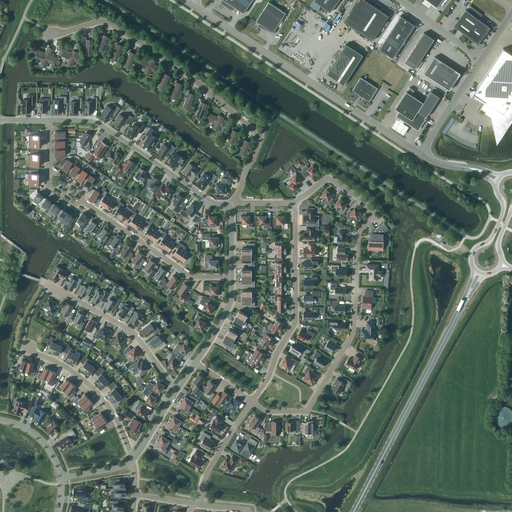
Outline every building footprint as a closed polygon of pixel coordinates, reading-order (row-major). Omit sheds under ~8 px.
[(244,13),(252,0),(221,0),(221,1),(222,4),(231,10),(234,9),(235,7),(244,13)] [(318,12),(320,5),(313,0),(310,5),(318,12)] [(313,0),(320,5),(330,12),(338,0),(313,0)] [(365,0),(358,0),(344,22),(372,40),(389,15),(365,0)] [(276,29),(275,29),(286,13),(269,2),(256,21),(260,24),(259,26),(258,26),(274,33),(276,29)] [(466,10),(466,9),(453,25),(478,43),(490,27),(479,19),(482,14),(470,5),(466,10)] [(379,49),(392,57),(393,58),(415,25),(401,15),(379,49)] [(333,24),(330,29),(336,33),(339,27),(333,24)] [(424,33),(404,62),(415,69),(434,39),(424,33)] [(100,39),(102,41),(100,46),(99,48),(105,50),(110,37),(105,35),(104,35),(103,35),(100,39)] [(92,53),(93,40),(86,39),(86,37),(84,36),(81,43),(83,45),(87,45),(86,53),(92,53)] [(113,56),(118,58),(123,46),(118,43),(113,56)] [(327,73),(344,84),(363,55),(346,44),(327,73)] [(46,67),(48,62),(54,64),(57,58),(51,55),(53,49),(48,47),(45,53),(35,49),(33,56),(43,60),(41,65),(46,67)] [(126,65),(131,67),(136,54),(130,52),(129,51),(131,49),(129,47),(124,53),(128,57),(126,65)] [(67,64),(72,66),(75,61),(78,62),(80,56),(76,54),(76,52),(72,50),(72,52),(62,48),(59,55),(69,59),(67,64)] [(482,114),(484,113),(485,112),(494,118),(496,128),(501,127),(503,126),(505,125),(507,124),(509,122),(511,117),(511,54),(503,48),(473,94),(485,101),(480,109),(480,111),(480,112),(481,113),(482,114)] [(424,73),(449,89),(460,73),(435,56),(424,73)] [(146,68),(144,73),(149,75),(151,70),(155,71),(157,65),(152,64),(153,62),(149,60),(148,62),(138,58),(136,64),(146,68)] [(164,73),(159,86),(165,88),(170,75),(164,73)] [(361,77),(352,90),(369,101),(378,88),(361,77)] [(177,79),(175,78),(171,83),(175,87),(172,95),(177,97),(182,84),(177,82),(176,81),(177,79)] [(406,91),(395,108),(401,112),(398,116),(404,120),(406,121),(418,129),(424,119),(426,116),(439,96),(431,91),(423,102),(411,94),(414,90),(409,87),(407,91),(406,91)] [(184,105),(189,107),(194,94),(189,92),(184,105)] [(22,104),(22,106),(23,107),(23,111),(31,112),(31,103),(35,103),(35,95),(27,95),(27,99),(23,99),(23,103),(22,104)] [(55,112),(62,112),(62,103),(66,103),(66,96),(59,96),(59,100),(55,100),(55,112)] [(40,98),(39,99),(39,112),(47,112),(47,105),(50,105),(50,98),(40,98)] [(70,112),(78,112),(78,105),(81,105),(81,98),(77,98),(77,102),(70,102),(70,112)] [(86,112),(93,112),(93,108),(97,108),(97,98),(92,98),(92,101),(86,101),(86,105),(85,105),(85,108),(86,108),(86,112)] [(196,114),(202,116),(207,104),(202,102),(196,114)] [(101,114),(108,119),(113,112),(116,114),(120,108),(114,104),(111,108),(107,105),(107,106),(106,105),(103,109),(104,110),(101,114)] [(127,113),(124,117),(120,114),(114,123),(120,127),(124,122),(128,124),(133,117),(127,113)] [(218,115),(218,117),(208,113),(205,119),(215,123),(213,128),(218,131),(220,125),(224,127),(226,120),(221,118),(222,117),(218,115)] [(451,125),(455,119),(453,117),(445,129),(447,131),(449,128),(447,127),(449,124),(451,125)] [(409,129),(397,121),(391,129),(403,137),(409,129)] [(139,127),(134,124),(128,132),(134,137),(139,131),(141,133),(143,130),(146,126),(142,123),(139,127)] [(149,136),(144,143),(151,148),(158,138),(153,135),(156,131),(151,128),(146,134),(149,136)] [(229,140),(234,142),(238,132),(233,130),(229,140)] [(70,138),(66,138),(66,137),(65,137),(65,131),(55,131),(55,135),(56,135),(56,137),(57,137),(57,140),(65,140),(70,140),(70,138)] [(29,135),(29,141),(39,141),(39,135),(38,135),(38,132),(31,132),(31,135),(29,135)] [(81,145),(82,145),(81,147),(82,148),(87,151),(90,146),(86,144),(89,140),(91,136),(86,132),(83,137),(80,138),(81,140),(81,143),(81,145)] [(57,146),(57,149),(64,149),(64,146),(65,146),(65,140),(57,140),(55,140),(55,144),(56,144),(56,146),(57,146)] [(241,151),(246,153),(250,142),(245,140),(241,151)] [(39,147),(39,141),(29,141),(29,146),(30,146),(30,150),(38,150),(38,147),(39,147)] [(102,142),(94,153),(100,157),(108,146),(102,142)] [(160,148),(161,148),(157,153),(164,157),(168,151),(171,154),(176,148),(169,143),(167,146),(164,144),(163,145),(163,144),(162,144),(160,147),(160,148)] [(57,149),(55,149),(55,153),(56,153),(56,155),(57,155),(57,162),(64,158),(64,155),(65,155),(65,149),(64,149),(57,149)] [(29,155),(28,160),(39,160),(39,154),(38,154),(38,151),(30,151),(30,155),(29,155)] [(114,154),(110,152),(107,157),(111,159),(110,159),(116,163),(122,155),(116,151),(114,154)] [(170,161),(176,166),(178,163),(182,166),(188,158),(187,158),(183,155),(182,157),(176,153),(170,161)] [(68,169),(71,171),(75,165),(74,165),(72,164),(72,163),(67,159),(67,160),(64,159),(58,162),(61,164),(60,165),(63,166),(62,168),(65,170),(66,169),(67,170),(68,169)] [(39,166),(39,160),(28,160),(28,165),(30,165),(30,166),(31,166),(31,169),(38,169),(38,166),(39,166)] [(130,172),(132,170),(131,169),(135,164),(129,160),(123,168),(129,172),(130,172)] [(187,174),(190,175),(191,173),(195,176),(199,170),(195,168),(196,167),(189,163),(184,171),(184,172),(186,174),(187,174)] [(288,167),(293,173),(297,171),(291,164),(288,167)] [(75,165),(71,171),(69,173),(73,175),(73,174),(75,175),(76,174),(78,176),(82,170),(82,171),(79,169),(80,168),(75,165)] [(300,172),(305,178),(310,173),(312,176),(318,171),(316,169),(317,168),(314,165),(309,168),(307,166),(300,172)] [(114,173),(119,176),(123,170),(118,167),(114,173)] [(148,177),(144,174),(146,171),(140,167),(134,176),(140,179),(139,180),(144,183),(148,177)] [(28,174),(28,179),(39,179),(39,173),(38,173),(38,170),(30,170),(30,174),(28,174)] [(82,170),(78,176),(77,178),(80,180),(81,179),(82,180),(83,179),(86,181),(90,175),(89,176),(87,174),(87,173),(82,170)] [(209,176),(205,173),(204,173),(202,174),(201,175),(201,177),(199,181),(206,186),(210,180),(213,182),(217,176),(211,172),(209,176)] [(291,189),(293,192),(299,187),(297,184),(302,180),(297,174),(290,180),(292,183),(287,186),(290,190),(291,189)] [(86,181),(84,183),(88,185),(88,184),(90,186),(90,185),(93,187),(93,186),(97,181),(98,178),(96,177),(95,178),(90,175),(86,181)] [(152,187),(149,190),(154,194),(160,185),(157,183),(159,180),(153,176),(148,184),(152,187)] [(215,189),(216,190),(217,193),(221,193),(224,195),(225,193),(227,193),(226,187),(228,187),(231,180),(223,178),(221,183),(216,183),(216,186),(215,189)] [(39,179),(28,179),(28,184),(30,184),(30,188),(37,188),(37,185),(39,185),(39,179)] [(169,187),(168,187),(167,186),(165,189),(161,187),(155,196),(159,198),(161,195),(167,199),(173,190),(170,188),(170,187),(169,187)] [(98,201),(101,196),(104,193),(101,191),(99,193),(95,189),(89,198),(92,200),(93,199),(95,200),(95,199),(98,201)] [(331,196),(332,193),(326,189),(324,192),(324,191),(321,195),(326,198),(323,202),(329,205),(333,198),(331,196)] [(105,191),(104,193),(101,196),(104,197),(99,204),(104,207),(111,198),(106,195),(107,192),(105,191)] [(31,197),(34,199),(33,200),(32,201),(33,202),(37,204),(43,196),(38,192),(38,193),(36,192),(31,192),(31,197)] [(178,194),(175,198),(173,197),(171,200),(177,204),(173,209),(178,213),(182,207),(180,205),(185,198),(178,194)] [(51,201),(46,198),(45,199),(43,197),(39,204),(42,206),(41,207),(45,210),(51,201)] [(116,206),(118,203),(120,201),(117,199),(115,201),(111,198),(104,207),(109,211),(114,204),(116,206)] [(337,211),(343,215),(348,207),(345,206),(347,203),(340,199),(338,201),(335,204),(340,208),(337,211)] [(114,214),(119,217),(125,208),(123,207),(124,204),(120,201),(118,203),(116,206),(118,208),(114,214)] [(51,203),(47,209),(50,211),(49,213),(53,216),(59,207),(54,204),(54,205),(51,203)] [(187,208),(185,211),(192,216),(194,217),(192,220),(195,222),(200,216),(197,214),(196,214),(194,213),(198,208),(192,203),(188,208),(187,208)] [(125,208),(119,217),(124,221),(129,214),(131,216),(134,211),(127,206),(125,208)] [(303,219),(303,221),(304,222),(304,223),(307,223),(307,226),(319,226),(319,215),(315,215),(314,215),(314,208),(307,208),(307,215),(304,215),(304,218),(303,219)] [(345,216),(351,220),(353,216),(358,220),(360,216),(359,215),(361,213),(355,208),(353,211),(350,209),(345,216)] [(57,219),(62,222),(68,213),(63,209),(62,210),(59,209),(55,215),(58,217),(57,219)] [(137,213),(134,211),(131,216),(133,218),(129,224),(134,228),(140,219),(135,215),(137,213)] [(68,213),(62,222),(65,224),(63,226),(67,229),(70,225),(74,219),(72,217),(72,216),(68,213)] [(87,216),(82,213),(77,220),(78,220),(77,222),(82,228),(89,219),(87,217),(87,216)] [(201,225),(201,227),(209,227),(210,226),(217,226),(217,223),(217,222),(218,221),(217,218),(216,216),(209,216),(209,217),(209,221),(204,221),(204,225),(201,225)] [(247,223),(247,228),(253,228),(253,219),(250,219),(250,216),(241,216),(241,220),(242,220),(242,223),(247,223)] [(258,216),(258,220),(259,220),(259,223),(264,223),(264,228),(270,228),(270,219),(267,219),(267,216),(258,216)] [(277,219),(273,219),(273,228),(280,228),(280,223),(284,223),(284,220),(286,220),(286,216),(277,216),(277,219)] [(143,225),(146,226),(149,221),(147,220),(145,222),(140,219),(134,228),(139,231),(143,225)] [(88,232),(90,234),(91,233),(90,233),(92,231),(96,233),(99,229),(99,228),(95,226),(97,223),(96,224),(91,220),(85,230),(88,231),(88,232)] [(149,221),(146,226),(148,228),(144,234),(149,238),(155,229),(150,225),(152,223),(149,221)] [(383,250),(383,240),(383,239),(382,238),(382,237),(381,236),(380,235),(389,229),(384,222),(370,233),(372,235),(371,240),(368,240),(368,249),(383,250)] [(189,231),(193,234),(197,228),(193,225),(189,231)] [(304,239),(315,239),(315,232),(314,232),(314,226),(311,226),(308,226),(307,226),(307,232),(304,232),(304,239)] [(105,246),(109,240),(110,237),(108,235),(110,232),(104,228),(98,236),(104,240),(101,243),(105,246)] [(158,235),(161,237),(164,232),(159,228),(158,231),(155,229),(149,238),(154,241),(158,235)] [(339,236),(338,236),(337,243),(348,244),(349,236),(344,236),(345,234),(345,231),(339,230),(339,236)] [(159,245),(164,248),(170,239),(165,236),(166,233),(164,232),(161,237),(163,238),(159,245)] [(218,237),(210,237),(210,233),(202,233),(202,239),(210,239),(210,245),(211,245),(211,246),(211,247),(212,248),(213,248),(214,247),(215,246),(215,245),(218,245),(218,237)] [(112,249),(117,252),(122,244),(120,242),(121,240),(116,236),(110,243),(114,246),(112,249)] [(173,245),(175,247),(179,242),(176,240),(175,242),(170,239),(164,248),(169,252),(173,245)] [(275,241),(275,250),(286,250),(286,247),(286,244),(283,244),(283,241),(275,241)] [(186,247),(181,244),(179,242),(175,247),(178,248),(173,255),(178,258),(185,249),(186,247)] [(133,248),(126,243),(125,243),(126,244),(120,252),(124,255),(122,258),(127,262),(132,255),(129,253),(133,248)] [(242,248),(242,254),(252,254),(252,248),(255,248),(255,243),(248,243),(248,248),(242,248)] [(315,243),(308,243),(308,248),(304,248),(304,256),(315,256),(315,248),(315,243)] [(343,260),(343,261),(347,262),(348,254),(344,253),(345,248),(338,248),(337,253),(337,260),(343,260)] [(190,253),(185,249),(178,258),(184,262),(188,255),(192,259),(193,252),(191,250),(190,253)] [(286,254),(286,250),(275,250),(277,250),(277,256),(275,256),(275,259),(283,259),(283,256),(286,256),(286,254)] [(133,260),(136,262),(133,267),(135,268),(132,273),(135,275),(142,265),(139,263),(144,256),(139,252),(133,260)] [(242,254),(242,261),(248,261),(248,265),(255,265),(255,258),(252,258),(252,254),(242,254)] [(218,267),(218,260),(212,260),(212,255),(205,255),(205,267),(218,267)] [(314,264),(320,265),(320,258),(311,258),(311,261),(304,261),(304,269),(314,269),(314,264)] [(275,268),(277,268),(286,268),(286,265),(286,262),(283,262),(283,259),(275,259),(275,268)] [(150,272),(147,276),(150,278),(155,271),(152,269),(156,264),(150,260),(144,268),(150,272)] [(370,275),(369,280),(377,280),(378,275),(382,276),(382,271),(378,271),(378,265),(367,264),(366,271),(370,271),(370,275)] [(242,269),(242,275),(252,275),(252,269),(255,269),(255,265),(248,265),(248,269),(242,269)] [(339,265),(331,265),(331,268),(336,269),(335,277),(343,277),(347,277),(347,270),(342,269),(338,269),(339,265)] [(51,275),(57,278),(59,275),(64,278),(67,272),(62,270),(62,269),(56,266),(51,275)] [(159,283),(162,285),(166,280),(163,277),(167,271),(161,267),(155,276),(161,280),(159,283)] [(275,268),(275,277),(283,277),(283,274),(286,274),(286,272),(286,268),(277,268),(275,268)] [(179,280),(173,275),(168,283),(165,281),(162,286),(167,289),(169,286),(173,289),(179,280)] [(252,279),(252,275),(242,275),(242,282),(248,282),(248,286),(255,286),(255,279),(252,279)] [(311,280),(304,279),(304,287),(314,287),(314,280),(317,280),(317,277),(311,276),(311,280)] [(65,285),(73,289),(76,283),(79,284),(82,279),(77,277),(75,280),(73,279),(73,277),(69,278),(70,280),(67,286),(65,285)] [(283,280),(283,277),(275,277),(275,286),(277,286),(286,286),(286,283),(286,280),(283,280)] [(179,298),(184,302),(189,295),(186,293),(190,287),(184,283),(178,292),(182,295),(179,298)] [(335,294),(346,295),(346,287),(337,287),(337,284),(331,283),(330,289),(335,290),(335,294)] [(79,293),(85,296),(86,293),(90,295),(94,287),(88,284),(86,287),(83,285),(79,293)] [(218,295),(218,286),(214,286),(214,285),(203,285),(203,290),(211,290),(211,294),(214,294),(214,295),(218,295)] [(242,290),(242,296),(252,296),(252,290),(255,290),(255,286),(248,286),(248,290),(242,290)] [(286,290),(286,286),(277,286),(277,292),(275,292),(275,295),(283,295),(283,292),(286,292),(286,290)] [(93,299),(98,303),(100,299),(104,301),(109,292),(105,290),(103,293),(97,290),(94,295),(95,296),(93,299)] [(365,296),(363,296),(363,307),(366,307),(366,309),(371,309),(371,307),(372,307),(373,302),(371,302),(371,297),(373,297),(373,290),(367,290),(366,293),(365,293),(365,296)] [(304,302),(309,302),(309,305),(313,305),(313,298),(320,298),(320,292),(312,292),(312,296),(304,296),(304,302)] [(275,295),(275,304),(286,304),(286,301),(286,298),(283,298),(283,295),(275,295)] [(116,309),(121,300),(115,296),(113,301),(109,299),(105,307),(111,310),(112,307),(116,309)] [(252,296),(242,296),(242,303),(248,303),(248,307),(255,307),(255,300),(252,300),(252,296)] [(210,299),(202,297),(199,302),(206,306),(204,309),(207,310),(206,312),(210,314),(214,306),(209,303),(210,299)] [(49,309),(47,312),(53,316),(57,310),(53,308),(56,303),(51,300),(51,299),(49,300),(49,299),(48,300),(47,300),(47,301),(44,307),(49,309)] [(335,312),(345,313),(345,306),(338,305),(338,301),(332,301),(332,308),(335,308),(335,312)] [(71,318),(72,315),(69,314),(73,307),(66,303),(63,308),(61,312),(68,316),(65,320),(69,322),(69,321),(71,318)] [(130,308),(133,310),(136,306),(132,303),(131,305),(129,304),(127,307),(124,305),(118,314),(125,318),(130,308)] [(286,308),(286,304),(275,304),(277,304),(277,310),(275,310),(275,313),(283,313),(283,310),(286,310),(286,308)] [(304,312),(304,319),(315,319),(315,315),(318,315),(318,309),(311,309),(311,312),(304,312)] [(239,310),(236,316),(245,321),(248,315),(250,317),(252,313),(247,310),(245,313),(239,310)] [(142,316),(142,315),(136,311),(131,321),(137,325),(139,321),(143,324),(146,319),(142,316)] [(80,323),(77,327),(81,329),(84,323),(81,321),(84,315),(79,312),(74,320),(80,323)] [(198,314),(195,319),(197,322),(195,325),(198,327),(197,328),(201,330),(200,331),(201,331),(206,322),(203,321),(204,318),(198,314)] [(271,323),(281,329),(283,326),(284,323),(281,322),(283,319),(276,315),(274,318),(276,319),(273,324),(271,323)] [(238,325),(237,328),(242,331),(244,328),(242,326),(245,321),(236,316),(233,322),(238,325)] [(91,319),(86,328),(91,331),(88,335),(93,337),(96,331),(93,329),(97,322),(91,319)] [(330,319),(330,325),(335,326),(334,327),(336,330),(338,329),(344,329),(344,322),(339,322),(339,319),(330,319)] [(365,330),(362,330),(361,338),(366,338),(366,339),(370,339),(370,338),(375,339),(376,330),(374,330),(375,322),(368,321),(367,328),(365,330)] [(142,330),(146,336),(150,333),(150,334),(154,331),(155,334),(160,331),(156,325),(153,327),(150,323),(145,327),(146,327),(142,330)] [(271,323),(267,331),(274,335),(275,332),(278,334),(279,331),(280,332),(281,329),(271,323)] [(108,329),(107,330),(103,327),(100,332),(98,331),(94,337),(98,339),(100,337),(106,341),(111,332),(111,331),(108,329)] [(240,335),(242,331),(237,328),(235,332),(229,329),(226,334),(235,339),(238,334),(240,335)] [(311,340),(315,333),(308,329),(306,333),(301,330),(297,336),(302,339),(303,342),(307,341),(306,340),(307,338),(311,340)] [(267,331),(262,338),(272,344),(274,341),(275,339),(272,337),(274,335),(267,331)] [(112,338),(109,343),(112,345),(113,343),(121,347),(124,343),(125,343),(127,339),(123,336),(122,337),(118,334),(115,339),(112,338)] [(235,339),(226,334),(223,340),(228,343),(227,347),(233,350),(236,345),(233,343),(235,339)] [(157,345),(160,349),(166,345),(163,340),(162,341),(159,336),(151,342),(155,347),(157,345)] [(48,350),(54,352),(57,344),(52,342),(53,339),(49,337),(47,343),(50,344),(50,345),(49,349),(48,349),(48,350)] [(262,338),(258,346),(265,350),(266,348),(269,349),(270,347),(272,344),(262,338)] [(325,351),(328,350),(331,352),(336,343),(329,339),(327,343),(323,344),(325,351)] [(298,357),(301,351),(306,352),(308,353),(310,350),(297,342),(297,343),(298,343),(295,347),(291,345),(292,346),(288,351),(289,351),(289,350),(298,355),(298,357)] [(62,349),(65,351),(68,345),(63,343),(62,346),(57,344),(54,352),(59,354),(61,350),(62,349)] [(184,356),(186,353),(190,347),(188,346),(188,344),(186,344),(184,343),(183,344),(178,344),(179,344),(178,343),(172,352),(176,355),(178,352),(184,356)] [(65,358),(70,361),(75,353),(70,350),(71,348),(68,345),(65,351),(68,353),(68,354),(65,357),(65,358)] [(263,353),(265,350),(258,346),(253,354),(263,360),(265,357),(266,354),(263,353)] [(128,353),(129,355),(128,356),(132,360),(133,361),(141,355),(140,354),(141,354),(139,351),(138,352),(135,347),(130,351),(127,348),(123,352),(126,354),(128,353)] [(316,351),(314,354),(313,356),(317,358),(314,362),(323,367),(326,361),(320,357),(321,354),(316,351)] [(253,354),(250,352),(247,358),(250,359),(248,363),(255,367),(257,363),(260,365),(261,363),(263,360),(253,354)] [(79,356),(75,353),(70,361),(75,364),(75,363),(77,359),(78,359),(81,361),(85,356),(81,353),(79,356)] [(180,361),(172,355),(168,361),(169,361),(169,364),(168,366),(170,367),(170,370),(173,369),(175,370),(179,364),(178,364),(180,361)] [(358,363),(361,358),(355,355),(352,360),(349,358),(345,365),(349,367),(355,370),(359,364),(358,363)] [(85,371),(91,364),(87,361),(88,359),(85,356),(81,361),(84,363),(84,364),(81,367),(85,371)] [(280,366),(284,368),(289,370),(294,362),(296,364),(298,361),(292,357),(290,360),(285,357),(283,362),(282,361),(280,366)] [(16,371),(20,373),(22,372),(22,370),(25,371),(28,361),(22,360),(20,366),(17,365),(16,371)] [(149,369),(147,365),(146,365),(143,361),(141,363),(139,360),(130,367),(132,371),(130,372),(133,376),(139,372),(141,375),(145,371),(145,372),(149,369)] [(34,363),(28,361),(25,371),(29,372),(28,375),(34,376),(35,370),(32,369),(34,363)] [(91,364),(85,371),(90,375),(90,374),(93,371),(94,371),(96,373),(100,368),(97,365),(95,368),(91,364)] [(307,373),(304,379),(309,382),(308,383),(313,385),(316,381),(315,380),(318,376),(312,372),(314,369),(308,365),(304,372),(307,373)] [(37,377),(42,380),(43,377),(46,379),(51,370),(45,367),(42,373),(39,372),(37,377)] [(95,379),(99,384),(106,377),(102,373),(104,371),(100,368),(96,373),(99,375),(99,376),(96,379),(95,379)] [(51,370),(46,379),(50,380),(48,383),(53,386),(56,380),(53,379),(56,373),(51,370)] [(194,381),(199,385),(204,377),(199,374),(194,381)] [(106,377),(99,384),(103,388),(104,387),(103,387),(107,384),(108,384),(110,386),(115,382),(111,379),(112,379),(108,375),(106,377)] [(139,385),(144,379),(140,376),(135,382),(139,385)] [(337,378),(331,388),(336,391),(337,394),(342,393),(341,389),(343,385),(346,387),(348,385),(349,386),(352,382),(345,378),(343,382),(337,378)] [(56,387),(61,391),(63,388),(66,390),(71,382),(66,379),(62,384),(60,382),(56,387)] [(146,387),(155,393),(157,390),(160,392),(164,385),(157,381),(155,386),(149,382),(146,387)] [(216,386),(210,381),(204,390),(210,394),(208,397),(211,399),(215,394),(212,392),(216,386)] [(76,386),(71,382),(66,390),(68,392),(66,395),(71,398),(75,393),(72,391),(76,386)] [(108,393),(111,397),(119,392),(121,390),(117,386),(115,382),(110,386),(112,389),(112,390),(108,393)] [(152,392),(145,388),(143,393),(149,396),(146,401),(153,405),(157,398),(150,394),(152,392)] [(217,395),(212,401),(215,403),(217,405),(220,400),(224,403),(230,395),(224,391),(220,395),(217,393),(217,395)] [(119,392),(111,397),(115,402),(119,399),(120,399),(122,402),(127,398),(124,395),(122,396),(119,392)] [(80,402),(82,405),(89,398),(85,394),(80,398),(78,396),(73,401),(77,405),(80,402)] [(192,396),(190,399),(185,396),(184,398),(182,398),(181,401),(190,406),(192,404),(195,406),(198,400),(192,396)] [(93,403),(89,398),(82,405),(87,409),(84,412),(86,414),(91,410),(89,407),(93,403)] [(229,402),(225,407),(229,410),(230,410),(232,407),(235,410),(241,402),(235,398),(233,401),(230,399),(229,402)] [(27,411),(29,403),(24,402),(23,402),(16,400),(13,410),(14,410),(14,411),(16,412),(17,411),(21,412),(22,409),(27,411)] [(147,414),(149,411),(143,408),(145,405),(139,401),(136,407),(139,409),(137,413),(145,417),(146,416),(147,415),(147,414)] [(180,404),(179,407),(184,410),(182,412),(188,416),(191,411),(188,409),(190,406),(181,401),(179,404),(180,404)] [(34,419),(41,424),(47,414),(40,410),(38,409),(40,406),(36,404),(29,413),(36,417),(34,419)] [(500,406),(499,407),(497,407),(496,408),(494,410),(493,411),(492,413),(492,415),(492,417),(492,418),(492,420),(493,422),(495,423),(496,425),(498,426),(499,426),(501,427),(503,427),(505,426),(507,425),(508,424),(510,423),(511,422),(511,420),(511,418),(511,414),(511,412),(511,411),(509,409),(508,408),(506,407),(505,406),(503,406),(501,406),(500,406)] [(132,420),(129,426),(133,428),(132,429),(133,430),(133,431),(134,431),(135,431),(136,430),(137,431),(142,423),(134,418),(136,416),(132,414),(127,411),(124,416),(129,419),(130,419),(132,420)] [(88,417),(91,421),(90,422),(92,425),(97,422),(104,417),(101,412),(95,416),(94,413),(88,417)] [(195,418),(193,416),(190,420),(196,423),(200,417),(197,414),(195,418)] [(210,426),(219,432),(223,426),(220,424),(223,419),(217,415),(214,421),(214,420),(210,426)] [(255,415),(249,424),(255,428),(253,431),(257,433),(261,428),(257,426),(261,420),(255,415)] [(171,417),(169,420),(178,426),(180,423),(183,424),(186,420),(180,416),(178,419),(173,416),(172,418),(171,417)] [(104,417),(97,422),(99,426),(95,428),(98,432),(104,429),(102,426),(107,423),(104,417)] [(55,431),(58,434),(63,429),(59,426),(54,420),(47,428),(52,433),(55,431)] [(168,424),(167,426),(172,429),(171,432),(170,434),(174,437),(176,435),(179,430),(177,429),(178,426),(169,420),(167,423),(168,424)] [(277,420),(276,421),(272,421),(272,424),(267,424),(265,431),(272,431),(272,432),(280,432),(280,431),(280,421),(279,421),(279,420),(277,420)] [(290,422),(290,421),(286,421),(286,422),(286,429),(287,430),(287,432),(292,432),(292,430),(295,430),(295,432),(299,432),(299,426),(295,426),(295,422),(290,422)] [(313,421),(307,421),(307,423),(300,423),(300,432),(313,433),(313,429),(314,429),(314,425),(313,425),(313,421)] [(67,436),(59,441),(61,445),(61,446),(62,447),(63,447),(63,448),(69,444),(69,445),(73,443),(69,437),(75,433),(72,429),(65,433),(67,436)] [(203,441),(200,444),(209,450),(214,442),(209,439),(211,436),(203,432),(199,438),(203,441)] [(159,437),(157,440),(167,445),(169,442),(170,443),(172,443),(172,442),(176,444),(178,440),(169,435),(167,438),(162,435),(160,437),(159,437)] [(245,446),(237,441),(232,448),(248,457),(257,442),(250,438),(245,446)] [(165,448),(167,445),(157,440),(156,443),(157,443),(156,446),(161,449),(159,451),(165,455),(168,450),(165,448)] [(201,462),(202,461),(200,459),(203,454),(197,450),(193,456),(193,455),(189,462),(192,465),(193,464),(198,467),(199,466),(200,466),(201,465),(202,464),(202,463),(201,462)] [(230,472),(235,464),(236,465),(239,459),(232,456),(230,461),(226,459),(223,464),(220,467),(224,470),(225,469),(230,472)] [(126,485),(124,485),(124,482),(119,483),(119,479),(110,479),(110,480),(111,480),(111,485),(114,485),(114,489),(126,489),(126,485)] [(77,500),(88,501),(89,497),(86,497),(86,488),(86,489),(83,489),(83,487),(78,487),(78,489),(74,488),(74,497),(78,497),(77,500)] [(126,495),(126,489),(114,489),(115,489),(115,492),(112,492),(112,498),(120,499),(120,495),(126,495)] [(113,507),(112,510),(123,511),(125,508),(123,508),(124,506),(118,505),(118,501),(110,500),(110,506),(113,507)]
